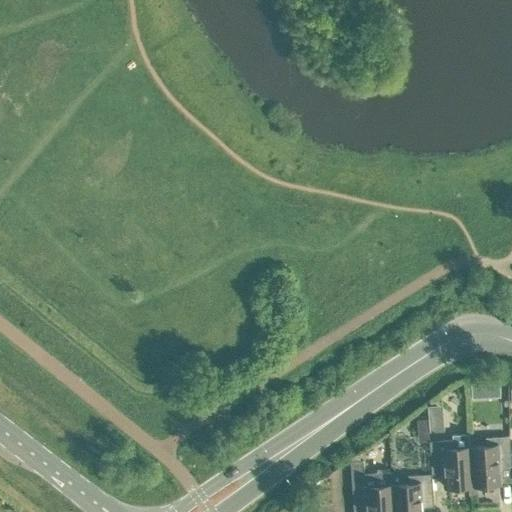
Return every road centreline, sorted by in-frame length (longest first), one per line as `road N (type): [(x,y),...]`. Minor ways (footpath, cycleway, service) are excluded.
road 1 (tertiary): [(511,341),(488,334),(449,340),(320,425)]
road 2 (tertiary): [(320,425),(274,444),(177,511)]
road 3 (tertiary): [(107,511),(0,429)]
road 4 (tertiary): [(220,511),(289,463),(320,425)]
